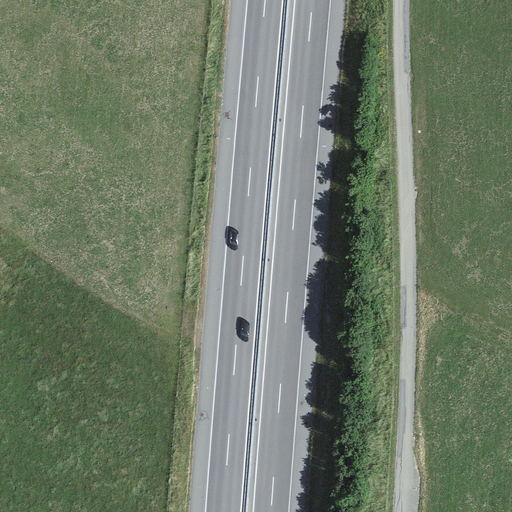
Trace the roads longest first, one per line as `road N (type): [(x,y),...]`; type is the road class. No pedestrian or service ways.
road 1 (motorway): [(264,0),(222,511)]
road 2 (motorway): [(271,511),(313,0)]
road 3 (track): [(400,0),(400,511)]
